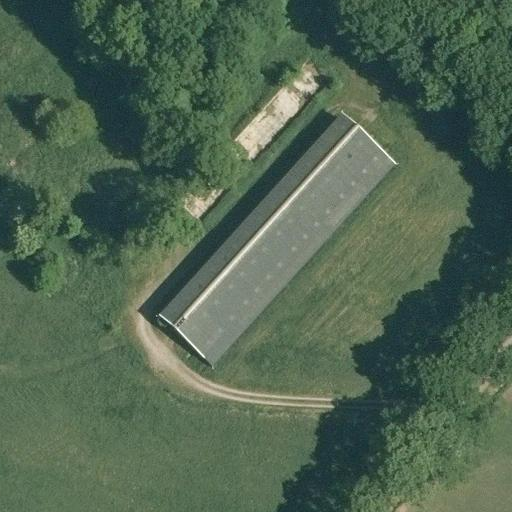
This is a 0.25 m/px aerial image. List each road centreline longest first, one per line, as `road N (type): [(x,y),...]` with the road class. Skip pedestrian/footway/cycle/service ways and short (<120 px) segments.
road 1 (track): [(454,406),(298,402),(197,388),(162,364),(139,324),(143,301),(199,243)]
road 2 (unclassified): [(365,511),(511,338)]
road 3 (unclassified): [(511,122),(383,0)]
